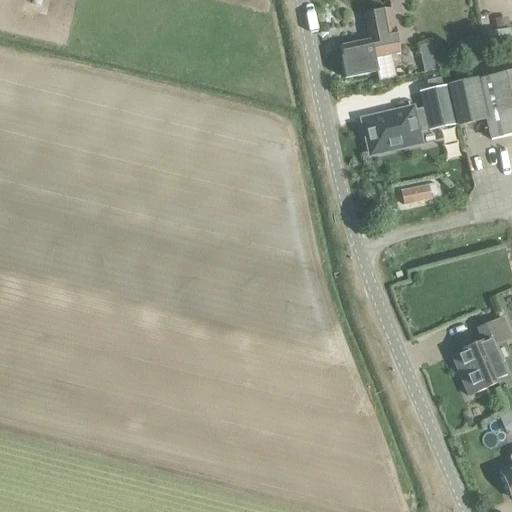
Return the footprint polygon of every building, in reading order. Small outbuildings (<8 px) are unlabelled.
[(394,79),(390,57),(399,55),(390,10),(363,16),(369,41),(340,47),(342,59),(340,59),(344,79),(376,73),(378,82),(394,79)] [(437,43),(421,45),(424,71),(440,70),(437,43)] [(490,141),(511,136),(511,72),(477,81),(490,141)] [(457,126),(484,120),(476,81),(448,87),(457,126)] [(428,130),(428,133),(456,126),(448,87),(419,93),(423,111),(412,113),(411,111),(363,122),(364,129),(363,134),(364,139),(365,144),(369,148),(370,155),(419,144),(416,133),(428,130)] [(403,205),(439,198),(436,185),(400,193),(403,205)] [(511,339),(503,319),(477,331),(483,344),(451,358),(458,374),(462,373),(471,395),(468,396),(468,397),(487,389),(486,388),(502,381),(496,367),(502,364),(494,346),(511,339)] [(511,410),(500,415),(506,430),(511,428),(511,410)] [(511,499),(511,453),(510,454),(508,460),(511,467),(499,472),(511,499)]
